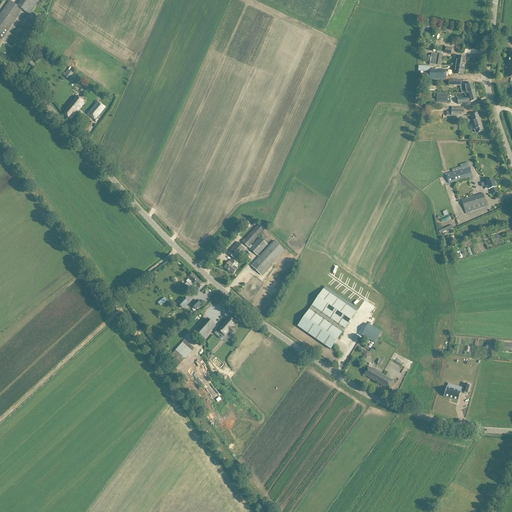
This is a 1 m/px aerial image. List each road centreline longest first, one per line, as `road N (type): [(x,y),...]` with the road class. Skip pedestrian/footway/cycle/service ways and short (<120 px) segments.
road 1 (unclassified): [(511,431),(454,426),(388,404),(267,331),(172,249),(35,91),(0,63)]
road 2 (track): [(261,511),(122,308)]
road 3 (track): [(122,308),(0,133)]
road 4 (unclassified): [(511,165),(485,92),(494,0)]
road 5 (track): [(0,420),(122,308)]
